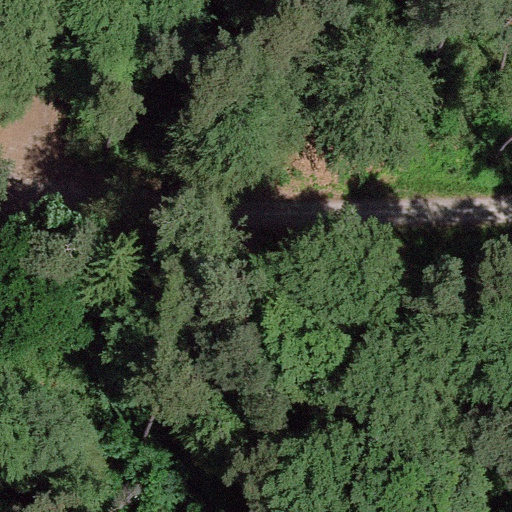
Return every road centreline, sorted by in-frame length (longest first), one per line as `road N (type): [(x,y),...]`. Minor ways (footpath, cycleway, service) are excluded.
road 1 (track): [(511,207),(205,211),(23,187)]
road 2 (track): [(0,238),(104,0)]
